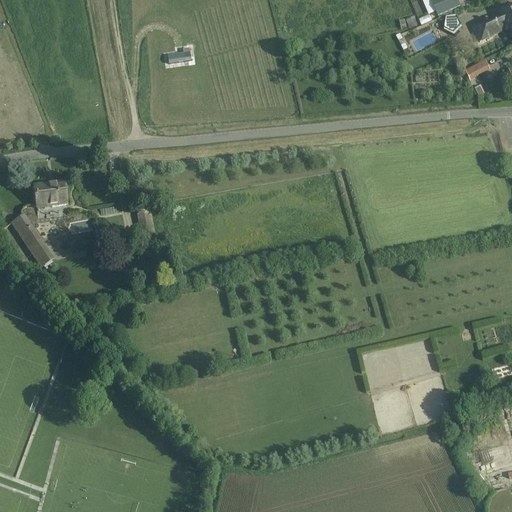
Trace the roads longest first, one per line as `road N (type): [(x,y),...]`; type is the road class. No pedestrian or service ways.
road 1 (unclassified): [(0,162),(511,111)]
road 2 (track): [(140,144),(113,0)]
